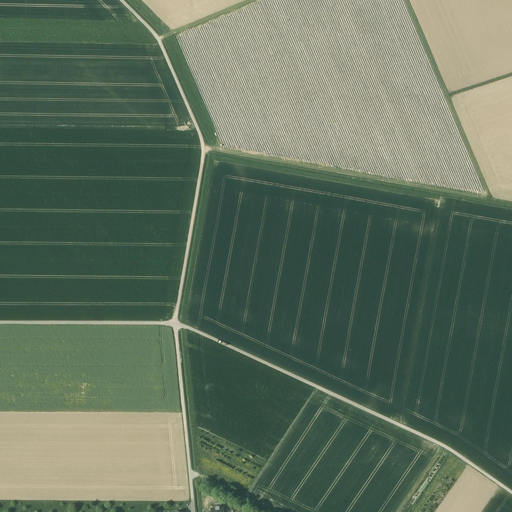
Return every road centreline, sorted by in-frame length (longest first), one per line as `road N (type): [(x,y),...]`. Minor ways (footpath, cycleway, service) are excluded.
road 1 (track): [(175,323),(441,444),(511,493)]
road 2 (track): [(120,0),(159,39),(204,148),(175,323)]
road 3 (track): [(204,148),(511,203)]
road 4 (track): [(490,199),(409,0)]
road 5 (track): [(175,323),(192,507)]
road 6 (track): [(0,322),(175,323)]
